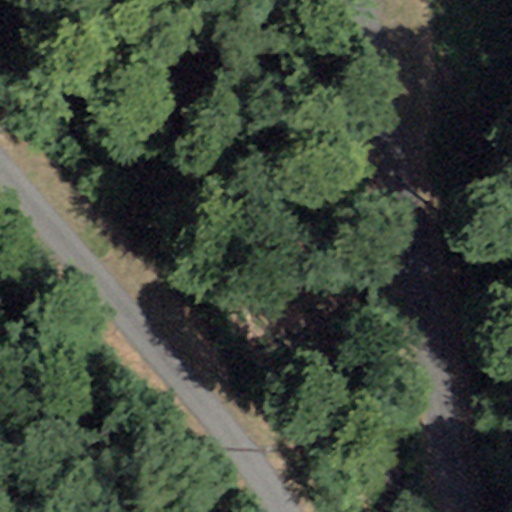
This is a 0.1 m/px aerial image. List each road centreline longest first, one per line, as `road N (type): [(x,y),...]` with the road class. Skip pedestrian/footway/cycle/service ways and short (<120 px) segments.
road 1 (unclassified): [(359,0),(460,511)]
road 2 (unclassified): [(288,511),(194,387),(0,173)]
